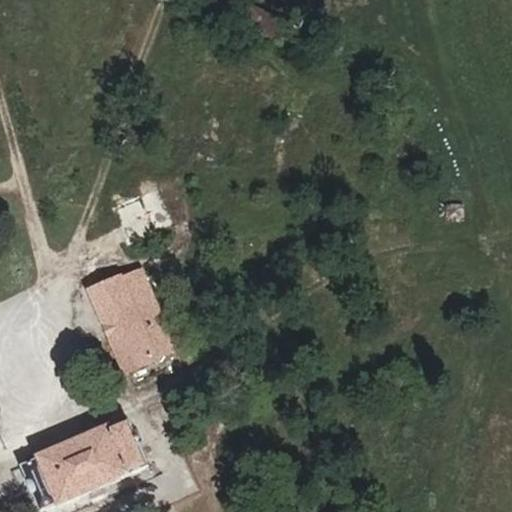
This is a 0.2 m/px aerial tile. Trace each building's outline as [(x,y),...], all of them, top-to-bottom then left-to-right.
[(224,0),(217,16),(308,58),(316,36),(236,0),(224,0)] [(113,208),(129,240),(151,231),(137,198),(113,208)] [(463,219),(463,208),(449,208),(448,219),(463,219)] [(156,358),(177,348),(167,326),(141,271),(123,278),(121,275),(90,289),(128,374),(158,362),(156,358)] [(203,277),(209,289),(220,284),(214,271),(203,277)] [(128,374),(136,391),(187,370),(177,348),(156,358),(158,362),(128,374)] [(117,430),(114,424),(39,454),(42,460),(23,467),(43,510),(62,502),(63,504),(148,468),(129,425),(117,430)]
